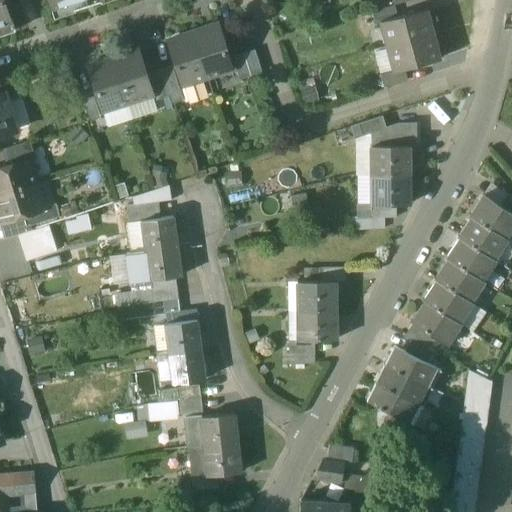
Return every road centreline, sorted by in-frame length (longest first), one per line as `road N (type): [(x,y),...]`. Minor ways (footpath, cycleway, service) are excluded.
road 1 (residential): [(506,0),(493,75),(469,143),(311,431)]
road 2 (residential): [(311,431),(254,398),(234,358),(187,180)]
road 3 (residential): [(62,511),(0,315)]
road 4 (residential): [(0,61),(185,0)]
